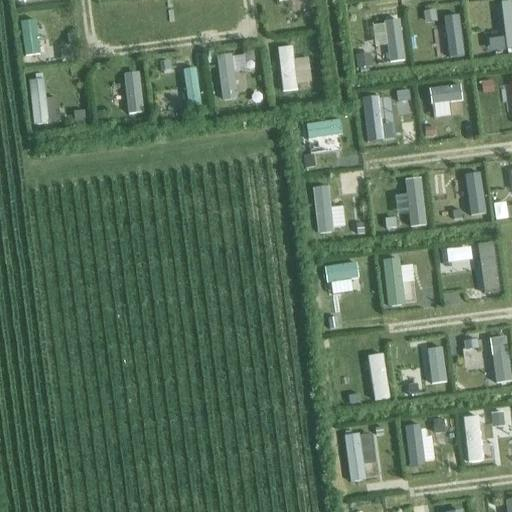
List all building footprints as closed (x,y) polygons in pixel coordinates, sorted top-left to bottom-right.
[(74,35),(67,36),(68,45),(75,44),(74,35)] [(252,51),(243,52),(244,62),(254,61),(252,51)] [(169,62),(159,63),(160,71),(170,70),(169,62)] [(106,111),(97,112),(98,120),(107,119),(106,111)] [(379,184),(375,193),(384,197),(388,188),(379,184)] [(450,250),(440,252),(442,264),(451,263),(450,250)] [(458,376),(455,384),(466,388),(469,379),(458,376)] [(442,421),(432,422),(434,435),(444,434),(442,421)]
